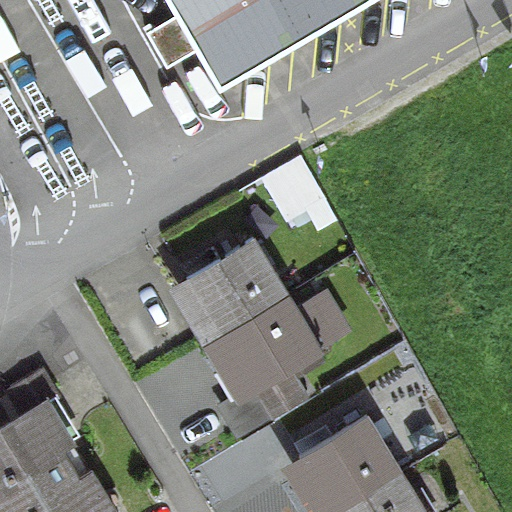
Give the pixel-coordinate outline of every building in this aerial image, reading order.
[(354,0),(165,0),(214,83),(354,0)] [(312,156),(276,173),(296,214),(331,197),(312,156)] [(199,307),(186,314),(201,339),(279,292),(247,237),(181,277),(199,307)] [(290,308),(279,292),(201,339),(216,364),(228,356),(264,413),(296,393),(280,365),(340,329),(318,291),(290,308)] [(0,424),(0,509),(1,511),(66,511),(98,493),(83,469),(71,477),(53,447),(65,440),(41,401),(51,395),(35,368),(5,386),(21,412),(0,424)] [(312,485),(299,493),(311,511),(323,511),(393,470),(360,415),(293,455),(312,485)] [(418,511),(393,470),(323,511),(418,511)] [(108,511),(98,493),(66,511),(108,511)]
